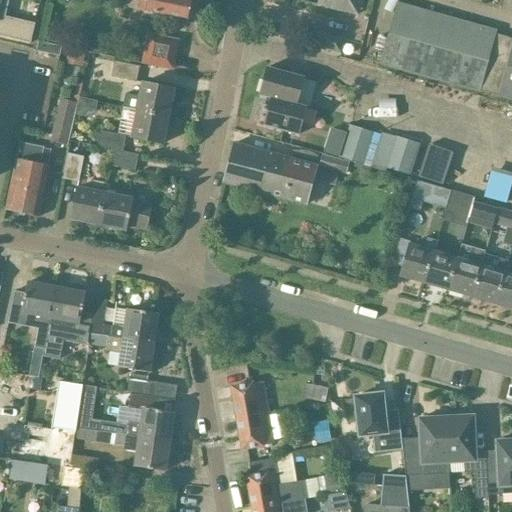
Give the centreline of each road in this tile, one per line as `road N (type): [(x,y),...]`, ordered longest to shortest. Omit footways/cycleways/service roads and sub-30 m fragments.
road 1 (residential): [(511,368),(191,277)]
road 2 (residential): [(191,277),(244,0)]
road 3 (residential): [(224,511),(191,277)]
road 4 (residential): [(191,277),(16,240)]
road 5 (residential): [(0,168),(20,76),(0,51)]
